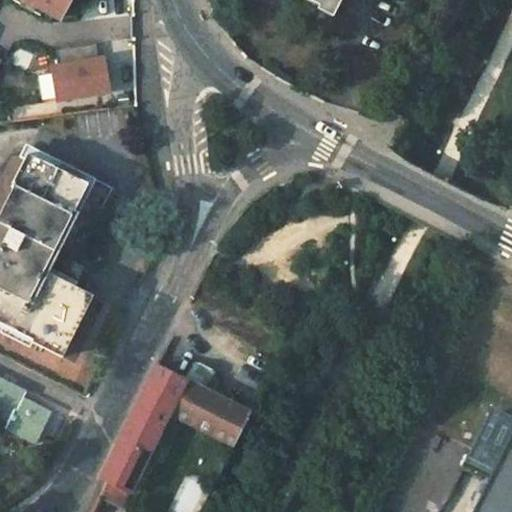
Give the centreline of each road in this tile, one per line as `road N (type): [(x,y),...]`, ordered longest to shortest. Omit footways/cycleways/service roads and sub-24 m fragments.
road 1 (residential): [(43,511),(74,478),(232,183),(260,160),(319,136)]
road 2 (residential): [(511,233),(319,136)]
road 3 (residential): [(319,136),(210,58),(174,0)]
